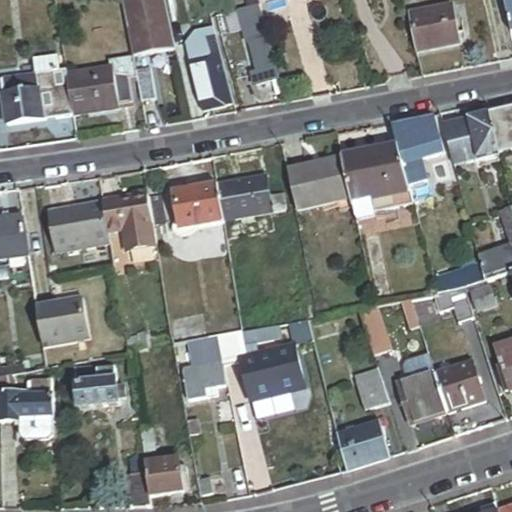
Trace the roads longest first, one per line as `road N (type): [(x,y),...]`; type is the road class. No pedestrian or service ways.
road 1 (residential): [(511,81),(0,173)]
road 2 (residential): [(323,511),(511,453)]
